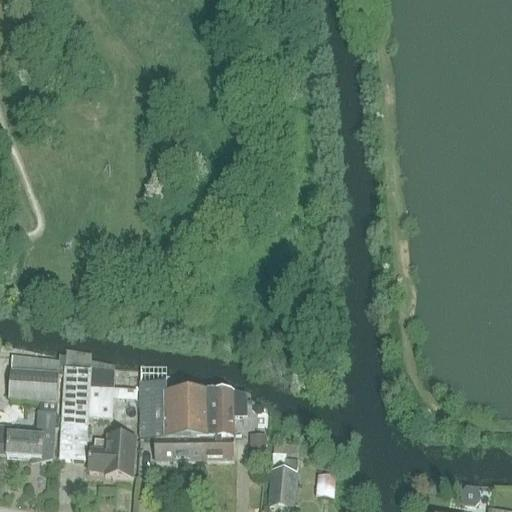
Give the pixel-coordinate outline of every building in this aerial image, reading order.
[(59,380),(65,381),(65,375),(59,374),(60,359),(32,352),(31,361),(12,359),(9,404),(57,407),(59,380)] [(65,375),(65,381),(60,464),(86,465),(89,420),(112,421),(114,378),(115,369),(91,365),(92,357),(66,352),(65,375)] [(156,465),(202,465),(202,442),(189,442),(189,396),(167,396),(167,386),(167,371),(141,364),(140,388),(141,387),(141,443),(156,443),(156,465)] [(233,396),(189,396),(189,442),(202,442),(202,465),(235,464),(234,421),(247,421),(247,398),(233,395),(233,396)] [(53,464),(55,431),(56,417),(38,415),(36,441),(11,439),(12,429),(0,428),(0,458),(8,459),(8,461),(53,464)] [(105,480),(133,482),(136,446),(95,444),(95,454),(91,454),(89,476),(105,477),(105,480)] [(275,446),(274,458),(273,475),(269,511),(279,511),(294,511),(299,465),(287,464),(287,459),(299,460),(300,449),(275,446)] [(333,501),(335,482),(319,481),(317,499),(333,501)]
